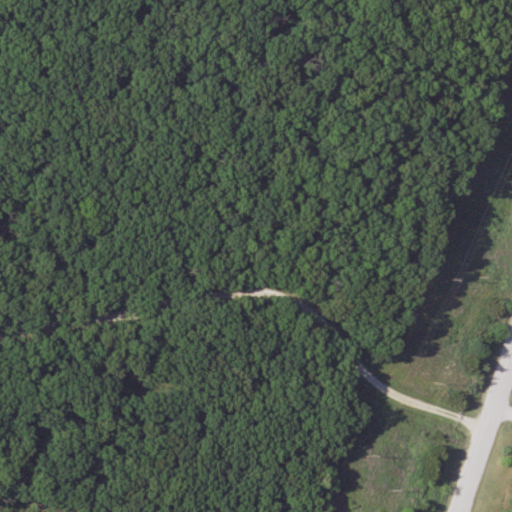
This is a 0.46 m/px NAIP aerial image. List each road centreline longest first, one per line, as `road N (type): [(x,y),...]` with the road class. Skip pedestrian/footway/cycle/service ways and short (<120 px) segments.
road 1 (residential): [(0,327),(210,288),(289,288),(325,309),(385,380),(463,413),(485,435)]
road 2 (residential): [(459,511),(511,346)]
